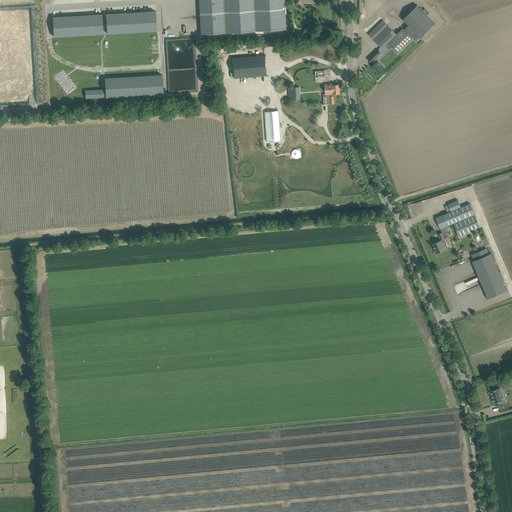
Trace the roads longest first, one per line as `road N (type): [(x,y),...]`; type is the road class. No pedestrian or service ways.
road 1 (track): [(47,511),(21,246),(394,207),(511,165)]
road 2 (tertiary): [(488,511),(467,384),(356,117),(350,0)]
